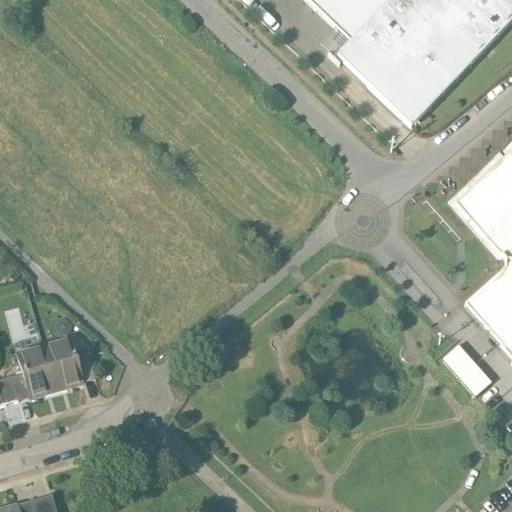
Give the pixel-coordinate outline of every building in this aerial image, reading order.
[(300,0),(338,35),(349,45),(391,0),(300,0)] [(511,0),(391,0),(349,45),(338,35),(322,52),(333,64),(337,61),(410,130),(511,22),(511,0)] [(511,153),(502,162),(456,207),(505,263),(504,272),(464,308),(507,357),(511,353),(511,354),(511,365),(510,367),(511,369),(511,153)] [(14,283),(12,276),(6,278),(8,285),(14,283)] [(70,343),(43,350),(55,393),(82,386),(81,384),(75,361),(70,343)] [(471,398),(488,385),(457,347),(440,361),(471,398)] [(29,401),(55,393),(43,350),(17,357),(22,376),(29,401)] [(81,384),(93,381),(87,358),(75,361),(81,384)] [(0,400),(2,408),(29,401),(22,376),(0,381),(0,400)] [(56,511),(53,498),(16,509),(17,511),(56,511)]
